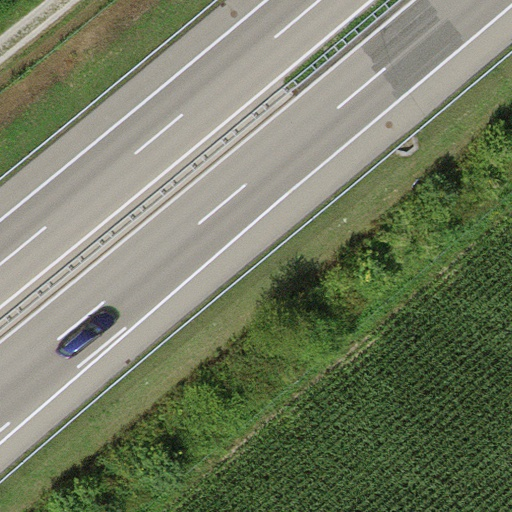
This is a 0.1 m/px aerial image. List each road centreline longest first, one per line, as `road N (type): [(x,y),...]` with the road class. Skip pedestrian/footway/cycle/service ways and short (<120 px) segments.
road 1 (motorway): [(0,390),(470,0)]
road 2 (motorway): [(323,0),(0,267)]
